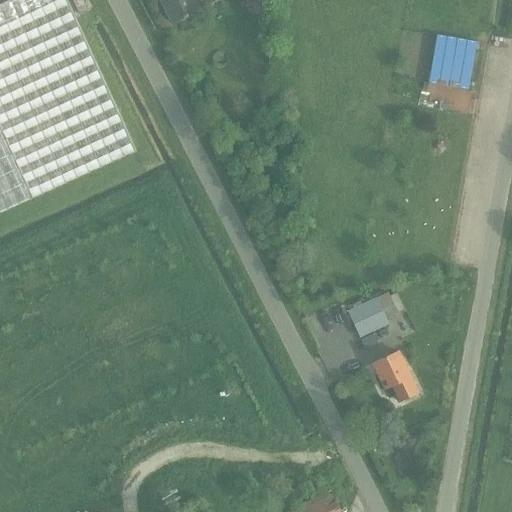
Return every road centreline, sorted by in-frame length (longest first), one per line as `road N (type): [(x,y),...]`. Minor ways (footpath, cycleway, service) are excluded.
road 1 (unclassified): [(377,511),(117,0)]
road 2 (unclassified): [(445,511),(511,134)]
